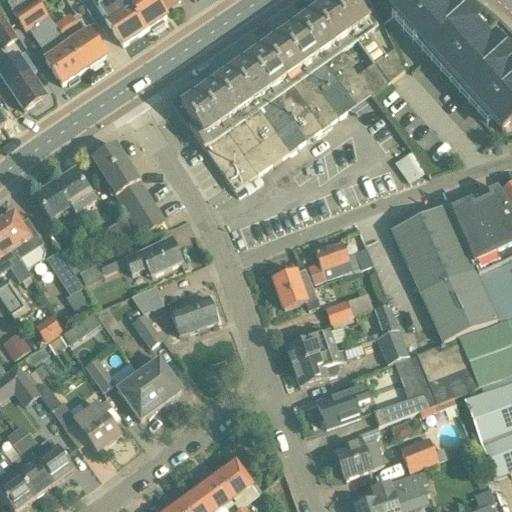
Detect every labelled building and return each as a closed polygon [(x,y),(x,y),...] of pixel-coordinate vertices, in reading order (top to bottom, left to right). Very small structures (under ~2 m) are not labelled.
[(35,0),(14,14),(27,35),(30,33),(49,62),(46,64),(62,90),(67,87),(69,90),(80,83),(78,80),(84,76),(55,31),(35,0)] [(120,0),(113,0),(97,11),(123,50),(144,36),(120,0)] [(120,0),(144,36),(150,32),(152,35),(164,27),(162,25),(166,22),(162,16),(180,4),(177,0),(120,0)] [(350,0),(337,0),(329,6),(357,45),(360,43),(376,66),(373,68),(388,89),(405,75),(395,53),(389,57),(373,34),(374,33),(350,0)] [(381,0),(396,17),(392,20),(412,43),(416,40),(501,134),(504,132),(503,132),(509,126),(510,127),(511,125),(511,124),(511,74),(510,73),(510,72),(506,68),(501,62),(497,57),(497,58),(491,52),(492,52),(488,47),(487,47),(482,41),(478,37),(473,31),(469,26),(468,26),(463,21),(464,20),(459,16),(454,10),(450,5),(450,6),(444,0),(437,0),(437,1),(435,3),(432,5),(432,6),(430,8),(425,12),(415,0),(414,0),(381,0)] [(329,6),(313,17),(341,57),(357,45),(329,6)] [(0,15),(0,44),(4,51),(18,42),(0,15)] [(313,17),(297,29),(351,105),(367,94),(373,102),(388,89),(373,68),(357,80),(341,57),(313,17)] [(55,31),(84,76),(106,61),(89,35),(88,36),(77,21),(72,24),(70,21),(55,31)] [(297,29),(280,40),(331,113),(334,117),(351,105),(297,29)] [(280,40),(264,52),(322,135),(339,123),(334,117),(331,113),(280,40)] [(264,52),(247,64),(306,146),(322,135),(264,52)] [(19,84),(8,91),(23,116),(46,101),(29,77),(20,63),(9,70),(19,84)] [(247,64),(231,75),(289,158),(306,146),(247,64)] [(231,75),(215,86),(273,169),(289,158),(231,75)] [(215,86),(199,98),(257,181),(273,169),(215,86)] [(199,98),(181,110),(193,127),(189,131),(235,196),(257,181),(199,98)] [(164,226),(124,162),(116,150),(93,165),(128,221),(119,227),(132,247),(164,226)] [(424,158),(406,167),(417,190),(436,181),(424,158)] [(56,189),(71,212),(75,220),(96,207),(76,176),(56,189)] [(511,188),(499,197),(511,216),(511,188)] [(56,189),(35,202),(50,225),(71,212),(56,189)] [(489,198),(449,214),(478,276),(511,261),(511,216),(499,197),(491,203),(489,198)] [(446,212),(392,237),(443,347),(497,322),(446,212)] [(15,215),(0,224),(0,234),(19,263),(27,274),(42,264),(45,257),(40,250),(42,248),(27,225),(23,228),(15,215)] [(132,247),(119,227),(109,233),(122,253),(132,247)] [(0,234),(0,278),(10,272),(19,287),(30,281),(26,274),(27,274),(19,263),(0,234)] [(171,247),(125,268),(132,281),(147,274),(151,283),(181,269),(171,247)] [(78,248),(61,258),(74,278),(91,268),(78,248)] [(320,268),(309,272),(315,288),(353,275),(354,278),(373,271),(367,254),(348,261),(343,248),(316,257),(320,268)] [(59,256),(47,264),(70,300),(66,303),(79,323),(92,314),(79,293),(82,291),(74,278),(61,258),(59,256)] [(118,259),(99,269),(104,280),(124,271),(118,259)] [(511,263),(479,277),(501,325),(511,320),(511,263)] [(305,275),(274,286),(284,315),(306,307),(308,315),(319,311),(313,290),(305,275)] [(0,301),(12,320),(13,319),(19,328),(27,323),(24,319),(30,315),(10,283),(0,289),(0,301)] [(156,292),(131,303),(143,320),(164,311),(156,292)] [(367,298),(325,313),(330,330),(335,328),(337,332),(354,326),(353,321),(373,314),(367,298)] [(209,303),(170,316),(179,342),(218,328),(209,303)] [(390,309),(388,310),(383,312),(381,306),(373,309),(384,336),(356,346),(358,350),(378,344),(400,335),(390,309)] [(53,319),(36,331),(44,344),(62,332),(53,319)] [(511,320),(501,325),(459,342),(478,391),(511,377),(511,320)] [(144,321),(133,329),(151,353),(162,346),(144,321)] [(73,332),(63,339),(71,350),(81,343),(73,332)] [(411,361),(400,335),(378,344),(388,370),(411,361)] [(20,336),(3,348),(15,365),(32,354),(20,336)] [(330,336),(285,352),(293,373),(338,357),(330,336)] [(67,350),(60,341),(50,349),(56,358),(67,350)] [(478,391),(459,342),(417,359),(436,408),(478,391)] [(344,355),(338,357),(293,373),(300,393),(329,383),(325,372),(347,365),(344,355)] [(160,364),(138,380),(161,411),(167,407),(178,404),(176,400),(182,396),(160,364)] [(97,365),(86,373),(104,397),(115,390),(97,365)] [(30,385),(19,369),(7,378),(3,381),(15,396),(23,407),(38,396),(35,393),(30,385)] [(138,380),(117,395),(140,427),(146,422),(149,424),(156,415),(161,411),(138,380)] [(511,386),(464,406),(481,450),(511,437),(511,386)] [(365,391),(318,410),(322,421),(320,424),(323,432),(327,433),(328,435),(361,422),(356,409),(370,404),(365,391)] [(424,397),(374,416),(380,431),(430,412),(424,397)] [(64,407),(52,416),(65,434),(75,427),(80,434),(79,434),(96,458),(121,441),(113,429),(122,422),(108,403),(77,425),(64,407)] [(348,455),(336,459),(345,484),(384,470),(379,457),(380,457),(374,442),(380,439),(378,434),(358,441),(359,442),(345,447),(348,455)] [(511,437),(481,450),(493,482),(511,475),(511,437)] [(29,438),(21,444),(30,457),(39,450),(29,438)] [(23,462),(11,471),(35,503),(54,489),(38,467),(30,457),(21,444),(13,449),(23,462)] [(430,444),(402,454),(410,478),(438,468),(430,444)] [(58,452),(38,467),(54,489),(74,474),(58,452)] [(434,456),(438,468),(447,465),(443,453),(434,456)] [(0,472),(5,478),(0,481),(0,498),(10,511),(22,511),(35,503),(11,471),(2,458),(0,458),(0,472)] [(236,466),(216,480),(234,505),(239,511),(242,511),(258,500),(252,492),(254,491),(236,466)] [(424,476),(372,495),(375,505),(374,505),(376,511),(419,511),(428,509),(422,491),(428,488),(424,476)] [(216,480),(196,494),(209,511),(224,511),(234,505),(216,480)] [(209,511),(196,494),(176,509),(178,511),(209,511)] [(480,511),(482,511),(494,507),(488,494),(475,500),(480,511)]
